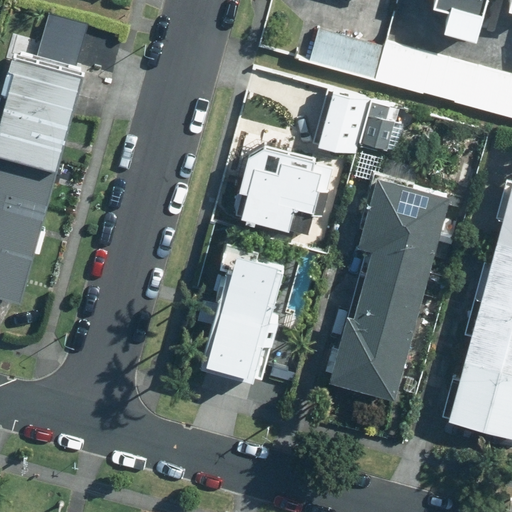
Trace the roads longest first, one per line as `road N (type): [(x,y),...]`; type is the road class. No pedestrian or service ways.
road 1 (residential): [(93,427),(209,0)]
road 2 (residential): [(93,427),(400,511)]
